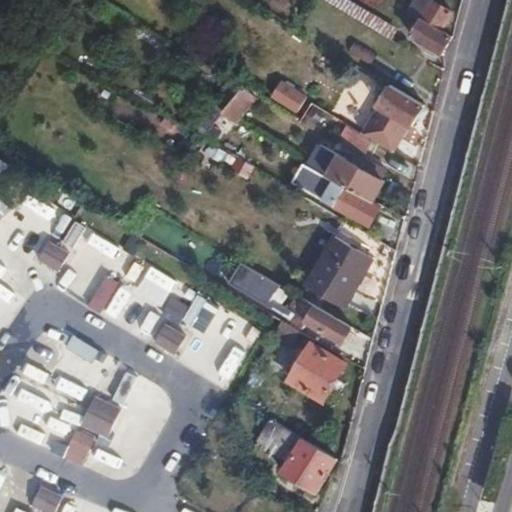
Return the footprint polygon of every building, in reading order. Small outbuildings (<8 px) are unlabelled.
[(251,0),(229,0),(243,11),(251,0)] [(325,0),(391,40),(398,29),(350,0),(325,0)] [(431,0),(415,0),(409,11),(421,18),(442,31),(453,13),(431,0)] [(421,18),(409,11),(408,14),(420,21),(421,18)] [(421,18),(420,21),(411,37),(442,55),(452,38),(442,31),(421,18)] [(356,42),(349,53),(371,66),(378,55),(356,42)] [(212,101),(222,110),(242,85),(231,77),(212,101)] [(279,86),(273,100),(299,113),(306,99),(279,86)] [(374,140),(394,152),(410,127),(412,128),(424,106),(390,86),(377,107),(378,108),(363,133),(374,140)] [(245,87),(224,113),(237,122),(258,98),(245,87)] [(237,122),(224,113),(222,112),(204,135),(220,144),(233,151),(241,139),(246,130),(237,122)] [(363,133),(349,124),(349,125),(340,139),(365,155),(374,140),(363,133)] [(218,148),(213,158),(222,163),(227,153),(218,148)] [(339,154),(327,175),(375,202),(387,182),(339,154)] [(304,167),(295,181),(308,188),(307,191),(322,199),(321,200),(369,228),(380,208),(332,181),(331,182),(304,167)] [(265,182),(258,194),(284,209),(291,196),(265,182)] [(177,207),(171,219),(188,229),(194,218),(177,207)] [(335,235),(307,285),(345,308),(374,258),(335,235)] [(71,255),(50,243),(44,253),(52,258),(48,265),(53,268),(57,261),(65,266),(71,255)] [(52,258),(44,253),(40,261),(48,265),(52,258)] [(236,258),(233,263),(239,267),(242,262),(236,258)] [(57,261),(53,268),(61,273),(65,266),(57,261)] [(255,269),(245,285),(273,301),(282,286),(255,269)] [(122,284),(109,277),(90,310),(103,317),(122,284)] [(355,328),(297,294),(288,311),(345,345),(355,328)] [(280,327),(284,322),(275,316),(271,322),(280,327)] [(301,331),(298,329),(284,322),(280,327),(273,339),(290,349),(301,331)] [(182,348),(188,338),(167,325),(161,336),(169,340),(164,347),(170,351),(174,344),(182,348)] [(169,340),(161,336),(157,343),(164,347),(169,340)] [(102,352),(76,337),(68,350),(94,365),(102,352)] [(182,348),(174,344),(170,351),(177,355),(182,348)] [(300,365),(290,381),(324,400),(346,363),(313,344),(304,358),(300,365)] [(298,354),(294,361),(300,365),(304,358),(298,354)] [(243,364),(231,356),(217,379),(229,387),(243,364)] [(160,389),(143,381),(133,400),(150,409),(160,389)] [(91,423),(102,400),(97,397),(84,426),(111,439),(113,434),(91,423)] [(91,423),(113,434),(118,423),(112,420),(118,407),(102,400),(91,423)] [(124,410),(118,407),(112,420),(118,423),(124,410)] [(338,460),(271,419),(258,440),(272,448),(270,450),(288,461),(281,473),(317,494),(338,460)] [(52,491),(44,488),(40,496),(48,500),(52,491)] [(35,507),(46,511),(58,511),(62,506),(54,502),(57,494),(52,491),(48,500),(40,496),(35,507)] [(65,498),(57,494),(54,502),(62,506),(65,498)]
